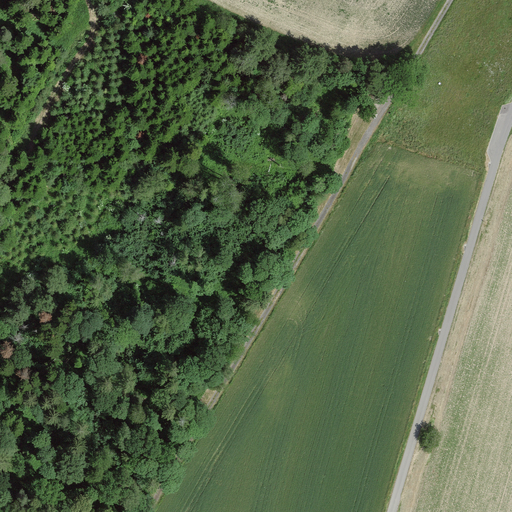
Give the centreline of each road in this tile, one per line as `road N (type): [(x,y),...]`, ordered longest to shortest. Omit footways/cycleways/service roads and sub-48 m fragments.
road 1 (track): [(148,511),(452,0)]
road 2 (unclassified): [(511,111),(393,511)]
